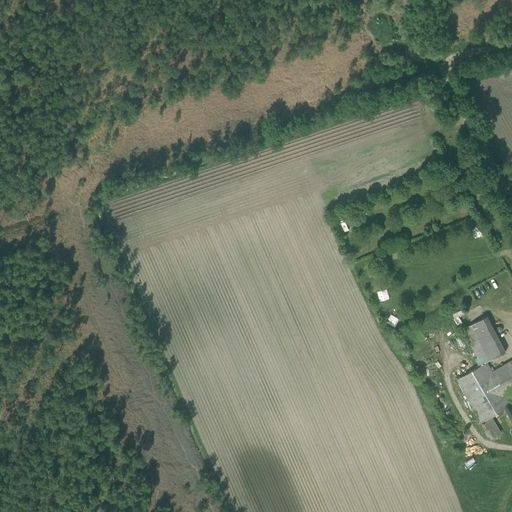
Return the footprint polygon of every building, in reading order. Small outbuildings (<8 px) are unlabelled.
[(343,234),(353,229),(349,221),(339,226),(343,234)] [(381,311),(390,309),(387,298),(378,301),(381,311)] [(420,306),(418,303),(414,305),(419,316),(436,308),(433,300),(420,306)] [(459,316),(464,314),(462,310),(450,315),(455,325),(461,323),(459,316)] [(395,314),(387,323),(392,327),(400,319),(395,314)] [(462,329),(480,365),(505,352),(487,316),(462,329)] [(422,351),(412,354),(414,361),(423,358),(422,351)] [(486,362),(456,379),(481,422),(485,420),(494,437),(501,433),(491,417),(511,406),(505,395),(511,391),(511,360),(491,372),(486,362)] [(485,422),(480,424),(489,440),(494,437),(485,422)] [(467,469),(477,465),(474,458),(464,462),(467,469)]
